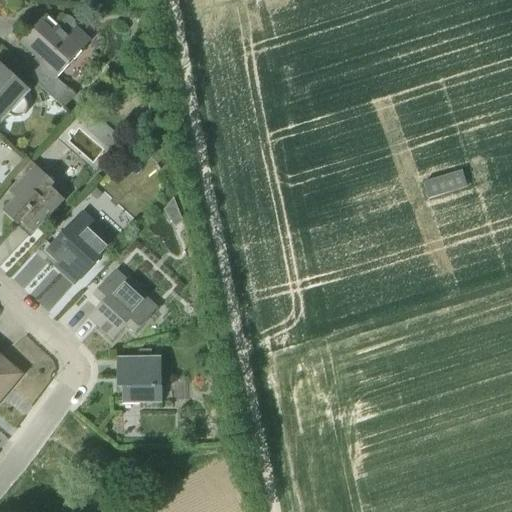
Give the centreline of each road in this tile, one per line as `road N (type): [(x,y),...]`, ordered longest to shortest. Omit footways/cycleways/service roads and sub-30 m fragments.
road 1 (unclassified): [(271,511),(167,0)]
road 2 (residential): [(0,468),(77,371),(0,290)]
